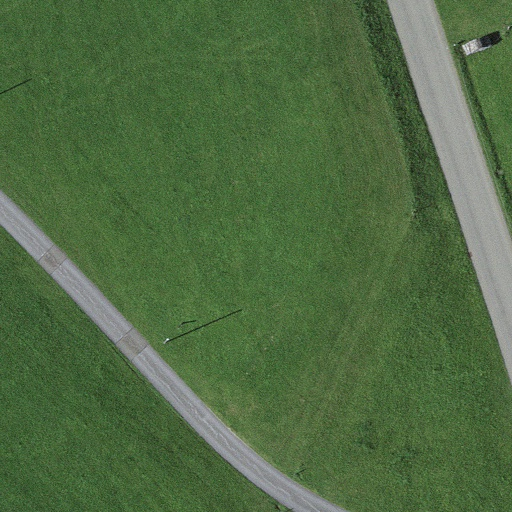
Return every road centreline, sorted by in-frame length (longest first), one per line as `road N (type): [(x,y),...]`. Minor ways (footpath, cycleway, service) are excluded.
road 1 (track): [(0,214),(232,453),(324,511)]
road 2 (unclassified): [(511,309),(411,0)]
